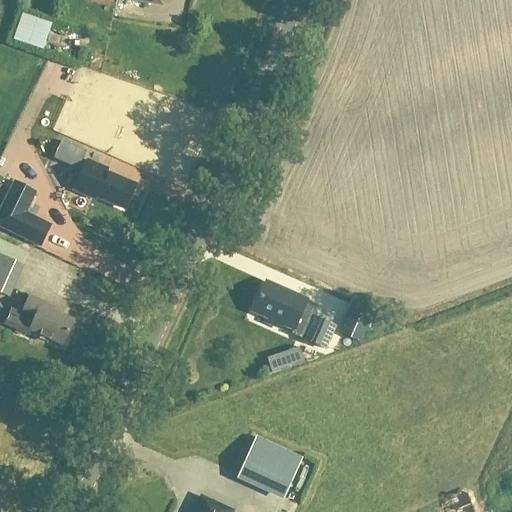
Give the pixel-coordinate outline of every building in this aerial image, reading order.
[(53,27),(50,38),(72,42),(74,32),(53,27)] [(81,177),(74,193),(93,200),(94,198),(122,211),(133,186),(104,174),(106,170),(87,162),(81,177)] [(13,185),(0,212),(0,232),(38,251),(49,227),(24,215),(34,195),(13,185)] [(0,295),(7,298),(21,268),(0,258),(0,295)] [(265,284),(252,314),(270,322),(268,325),(278,330),(279,326),(293,332),(303,336),(311,319),(315,310),(305,306),(307,303),(265,284)] [(62,348),(67,335),(73,323),(51,313),(52,309),(28,298),(20,316),(11,312),(4,327),(28,338),(30,334),(62,348)] [(303,336),(300,343),(324,353),(334,330),(311,319),(303,336)] [(300,461),(255,440),(238,478),(283,498),(300,461)] [(227,511),(200,500),(194,511),(227,511)]
